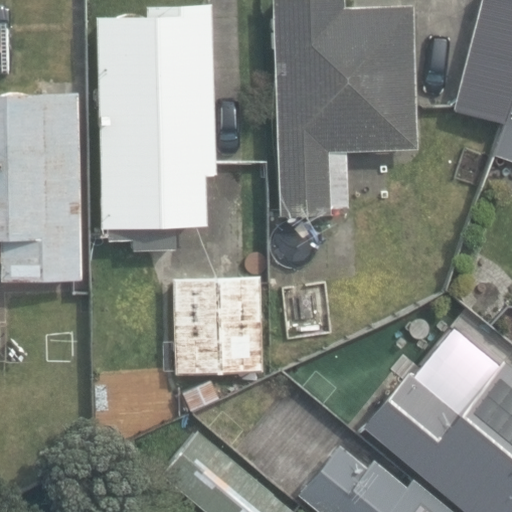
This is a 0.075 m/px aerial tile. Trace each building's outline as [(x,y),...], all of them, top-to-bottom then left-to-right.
[(271,0),(278,212),(329,211),(329,206),(346,205),(345,148),(414,145),(413,103),(410,2),(342,4),(341,0),(271,0)] [(511,87),(511,0),(482,0),(454,107),(471,112),(462,141),(488,148),(497,117),(503,119),(511,87)] [(131,239),(131,249),(175,247),(174,226),(206,225),(204,173),(216,173),(211,1),(143,3),(143,15),(140,15),(138,11),(135,8),(131,6),(125,5),(119,6),(114,8),(109,12),(105,16),(94,17),(101,228),(107,228),(108,240),(131,239)] [(0,236),(1,237),(2,280),(79,279),(76,91),(0,91),(0,236)] [(511,102),(495,156),(511,163),(511,102)] [(173,277),(176,371),(262,369),(260,275),(173,277)] [(281,286),(287,338),(336,332),(330,281),(281,286)] [(360,425),(465,511),(511,511),(511,364),(504,358),(474,394),(433,360),(417,379),(406,370),(360,425)] [(207,511),(296,511),(197,429),(161,473),(207,511)] [(365,467),(337,443),(295,494),(316,511),(450,511),(410,478),(404,486),(372,459),(365,467)]
